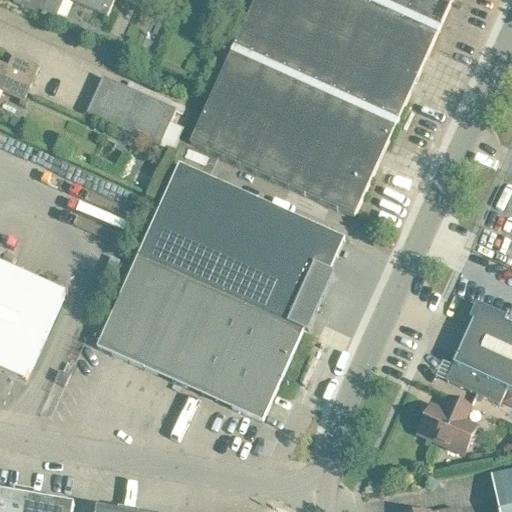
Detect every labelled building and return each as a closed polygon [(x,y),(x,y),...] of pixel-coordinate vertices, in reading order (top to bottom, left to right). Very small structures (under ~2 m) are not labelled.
[(146,0),(14,0),(13,5),(55,23),(65,0),(66,0),(108,19),(115,0),(122,0),(143,9),(146,0)] [(404,111),(451,7),(435,0),(256,0),(240,37),(404,111)] [(354,220),(357,215),(404,111),(240,37),(191,146),(354,220)] [(8,69),(0,65),(0,93),(22,104),(38,70),(13,58),(8,69)] [(127,92),(102,81),(86,118),(160,151),(173,155),(183,131),(171,126),(176,114),(183,117),(186,109),(130,85),(127,92)] [(163,203),(138,259),(304,333),(309,335),(336,275),(331,273),(340,253),(345,242),(326,234),(179,168),(178,172),(163,203)] [(262,425),(304,333),(138,259),(97,351),(262,425)] [(65,296),(13,272),(0,266),(0,371),(26,383),(65,296)] [(511,328),(478,313),(454,367),(447,383),(502,407),(508,393),(511,394),(511,328)] [(65,389),(70,378),(59,373),(55,384),(65,389)] [(463,425),(470,410),(467,409),(449,401),(443,415),(444,415),(442,419),(429,413),(418,438),(436,446),(462,459),(475,430),(463,425)] [(496,511),(511,511),(511,474),(490,479),(496,511)] [(0,511),(73,511),(74,508),(0,495),(0,511)]
